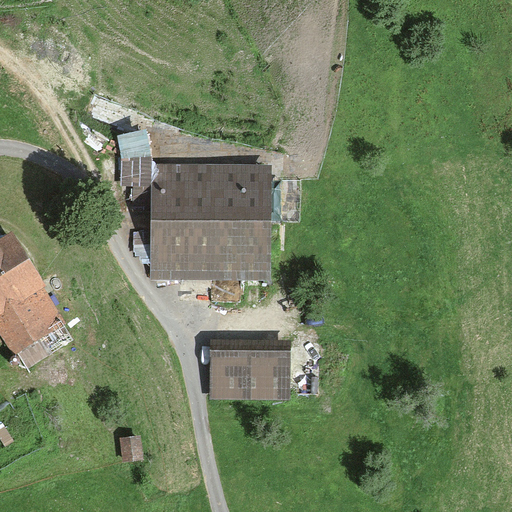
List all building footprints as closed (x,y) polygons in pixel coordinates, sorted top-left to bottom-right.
[(272,174),(155,173),(155,278),(271,278),(272,174)] [(14,243),(0,251),(0,326),(18,356),(66,327),(14,243)] [(291,344),(212,343),(211,400),(290,402),(291,344)] [(9,414),(0,419),(0,440),(3,445),(20,435),(9,414)] [(145,440),(123,443),(126,466),(148,463),(145,440)]
